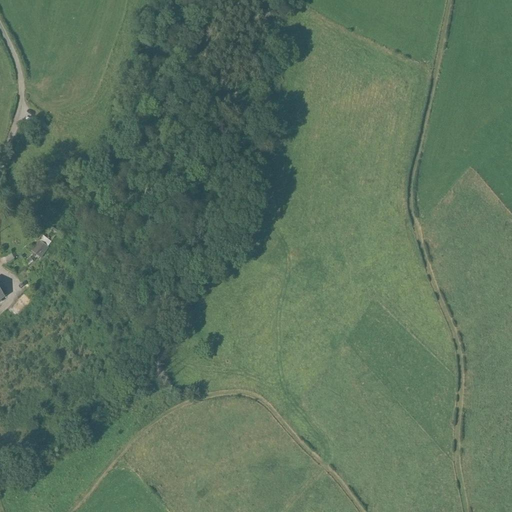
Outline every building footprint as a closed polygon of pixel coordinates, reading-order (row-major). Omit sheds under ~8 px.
[(44,121),(37,125),(40,132),(47,128),(44,121)] [(52,242),(43,236),(32,251),(40,257),(52,242)] [(13,259),(11,253),(1,258),(4,265),(13,259)] [(33,262),(30,258),(25,261),(28,266),(33,262)] [(34,297),(26,290),(9,309),(17,316),(34,297)]
